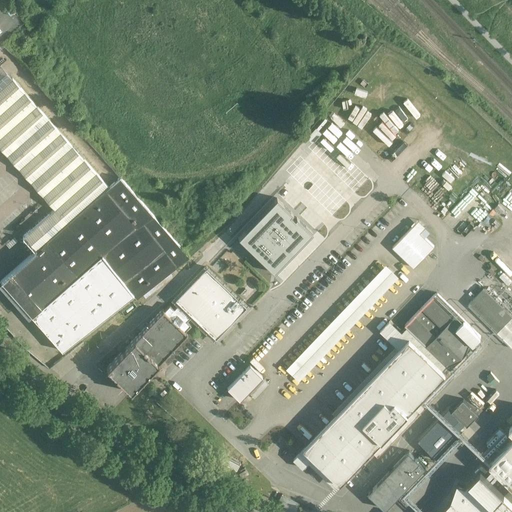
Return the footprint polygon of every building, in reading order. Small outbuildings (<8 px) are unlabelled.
[(66,344),(189,251),(121,175),(116,180),(3,56),(0,58),(0,149),(51,207),(26,230),(39,244),(4,276),(66,344)] [(334,112),(309,137),(313,142),(328,127),(338,137),(344,131),(340,128),(345,123),(334,112)] [(396,242),(418,264),(438,243),(424,229),(428,224),(421,217),(396,242)] [(216,339),(192,316),(190,318),(216,343),(251,307),(206,263),(171,300),(177,306),(179,304),(175,300),(206,268),(246,307),(216,339)] [(386,264),(286,368),(299,380),(399,277),(386,264)] [(192,316),(216,339),(246,307),(206,268),(175,300),(179,304),(177,306),(174,309),(170,305),(164,311),(185,331),(191,325),(187,321),(190,318),(192,316)] [(511,315),(483,288),(468,304),(511,346),(511,315)] [(405,325),(414,334),(297,451),(335,489),(452,372),(487,337),(440,290),(405,325)] [(106,368),(131,392),(188,333),(185,331),(164,311),(163,309),(106,368)] [(260,380),(248,368),(226,390),(238,402),(260,380)] [(455,408),(470,423),(482,411),(467,396),(455,408)] [(444,417),(427,434),(442,449),(459,432),(444,417)] [(511,511),(511,443),(497,459),(511,473),(511,488),(489,509),(467,485),(445,507),(440,511),(511,511)] [(414,447),(372,490),(389,507),(432,464),(414,447)] [(296,500),(283,494),(279,502),(291,508),(296,500)] [(300,502),(296,500),(291,508),(296,511),(300,502)]
